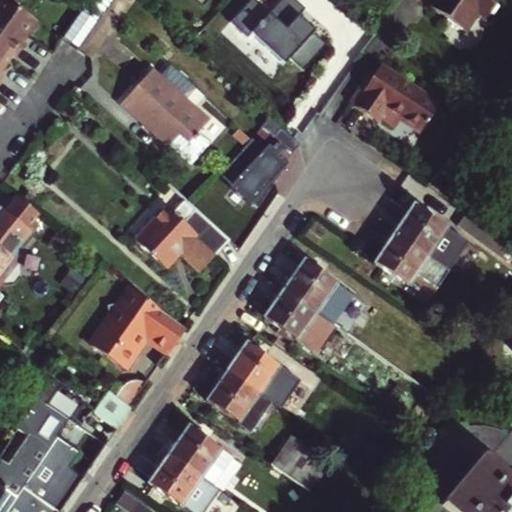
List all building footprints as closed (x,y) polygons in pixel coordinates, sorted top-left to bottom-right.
[(12,0),(0,0),(0,42),(12,51),(15,54),(26,39),(22,37),(36,18),(12,0)] [(283,0),(270,14),(255,0),(252,0),(231,22),(248,38),(252,34),(284,65),(290,59),(303,72),(327,47),(314,34),(316,32),(300,17),(307,10),(295,0),(283,0)] [(439,0),(436,5),(471,30),(484,12),(493,18),(505,0),(439,0)] [(0,74),(2,73),(0,71),(0,67),(12,51),(0,42),(0,74)] [(379,66),(374,73),(364,88),(359,85),(347,103),(375,122),(377,119),(393,130),(397,124),(417,138),(439,108),(379,66)] [(151,69),(135,85),(192,138),(197,142),(200,138),(196,134),(207,121),(199,113),(151,69)] [(374,73),(370,70),(359,85),(364,88),(374,73)] [(192,138),(135,85),(123,99),(156,129),(152,134),(188,167),(199,155),(187,143),(192,138)] [(123,99),(119,103),(152,134),(156,129),(123,99)] [(204,108),(199,113),(207,121),(196,134),(200,138),(217,119),(204,108)] [(280,128),(268,117),(260,126),(272,137),(280,128)] [(280,128),(272,137),(277,142),(271,149),(266,145),(262,149),(283,168),(286,163),(277,154),(283,148),(292,155),(299,145),(280,128)] [(262,149),(250,138),(222,170),(256,207),(276,178),(283,168),(262,149)] [(21,198),(7,213),(28,230),(41,214),(21,198)] [(164,208),(135,241),(166,269),(179,255),(199,272),(228,241),(184,200),(171,214),(164,208)] [(420,210),(400,238),(432,260),(451,232),(420,210)] [(4,211),(0,215),(0,293),(8,300),(16,290),(8,284),(23,267),(11,257),(31,233),(28,230),(7,213),(4,211)] [(511,249),(471,219),(464,229),(511,264),(511,249)] [(432,260),(400,238),(381,266),(412,288),(419,277),(442,293),(454,276),(432,260)] [(304,262),(285,289),(318,312),(336,285),(304,262)] [(184,328),(130,285),(89,342),(123,366),(144,336),(167,352),(184,328)] [(298,340),(318,312),(285,289),(265,317),(298,340)] [(227,372),(259,395),(279,367),(247,344),(227,372)] [(259,395),(227,372),(207,401),(239,423),(242,419),(252,427),(270,402),(259,395)] [(117,426),(132,404),(112,389),(96,409),(117,426)] [(46,403),(31,423),(52,440),(55,436),(67,420),(46,403)] [(250,431),(252,427),(242,419),(239,423),(250,431)] [(27,420),(0,456),(0,511),(58,511),(82,478),(44,450),(52,440),(31,423),(27,420)] [(169,455),(212,486),(232,458),(189,427),(169,455)] [(297,439),(276,469),(314,495),(335,466),(297,439)] [(376,448),(366,440),(361,448),(371,455),(376,448)] [(442,503),(453,511),(511,511),(511,476),(484,453),(442,503)] [(150,511),(152,511),(123,490),(114,503),(126,511),(150,511)]
